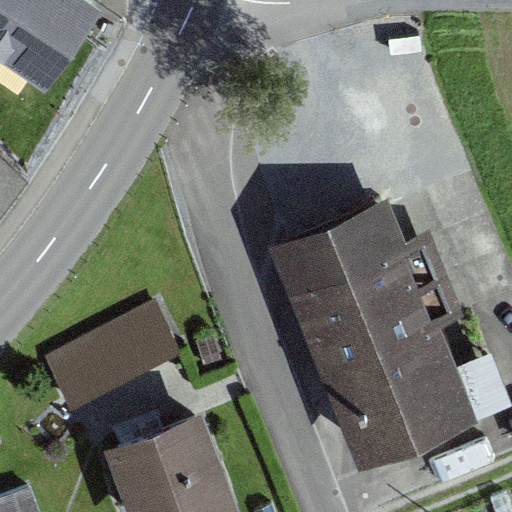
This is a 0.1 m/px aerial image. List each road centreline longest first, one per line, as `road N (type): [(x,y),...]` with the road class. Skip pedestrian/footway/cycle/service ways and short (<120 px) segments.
road 1 (residential): [(328,511),(189,142)]
road 2 (tertiary): [(197,0),(135,120),(0,308)]
